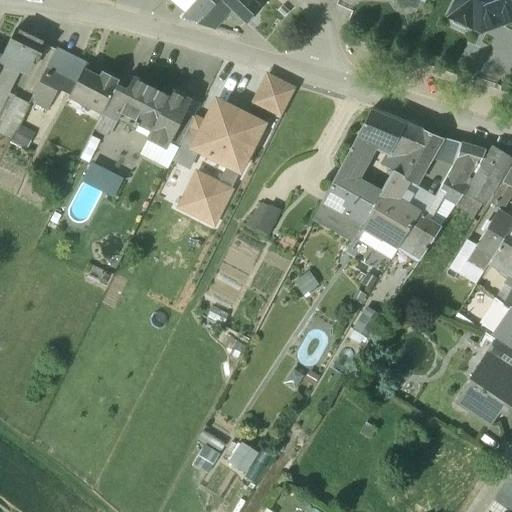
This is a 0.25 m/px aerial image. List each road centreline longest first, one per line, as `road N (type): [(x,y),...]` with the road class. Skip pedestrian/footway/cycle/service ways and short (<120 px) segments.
road 1 (residential): [(0,1),(216,45),(311,74)]
road 2 (residential): [(311,74),(511,137)]
road 3 (track): [(112,511),(0,426)]
